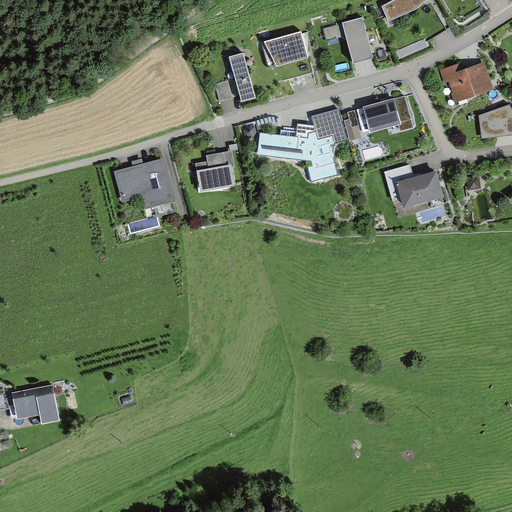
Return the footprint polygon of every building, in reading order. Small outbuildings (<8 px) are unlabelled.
[(392,0),(382,6),(388,22),(415,10),(428,0),(392,0)] [(363,17),(323,27),(324,31),(344,26),(353,63),(373,58),(363,17)] [(300,33),(263,43),(269,67),(306,58),(300,33)] [(243,53),(229,57),(242,102),(256,97),(243,53)] [(453,104),(493,89),(483,60),(461,68),(460,65),(442,72),(453,104)] [(228,81),(215,84),(220,102),(233,98),(228,81)] [(405,97),(363,108),(368,130),(397,123),(399,132),(413,129),(405,97)] [(511,133),(511,113),(507,106),(479,116),(479,138),(511,133)] [(260,134),(258,156),(306,162),(312,184),(339,177),(331,147),(348,142),(339,110),(312,118),(315,127),(298,125),(297,133),(281,131),(280,136),(260,134)] [(201,194),(235,188),(232,170),(236,169),(233,152),(206,157),(207,164),(196,166),(201,194)] [(118,173),(124,198),(150,190),(158,216),(177,211),(163,161),(118,173)] [(443,198),(436,172),(396,183),(403,209),(443,198)] [(53,384),(12,392),(18,417),(40,413),(42,422),(60,418),(53,384)]
